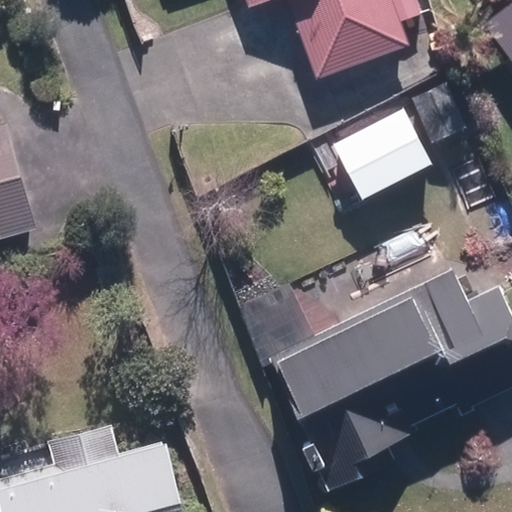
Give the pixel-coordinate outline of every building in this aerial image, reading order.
[(254,0),(256,4),(267,0),(295,0),(325,77),(419,42),(410,16),(427,10),(423,0),(254,0)] [(462,70),(413,93),(436,142),(485,119),(462,70)] [(0,242),(81,220),(52,111),(0,124),(0,242)] [(460,264),(277,355),(343,486),(394,461),(387,446),(427,426),(425,421),(511,376),(511,290),(506,280),(475,295),(460,264)] [(0,511),(204,511),(184,433),(127,448),(120,420),(57,436),(64,464),(0,479),(0,511)]
